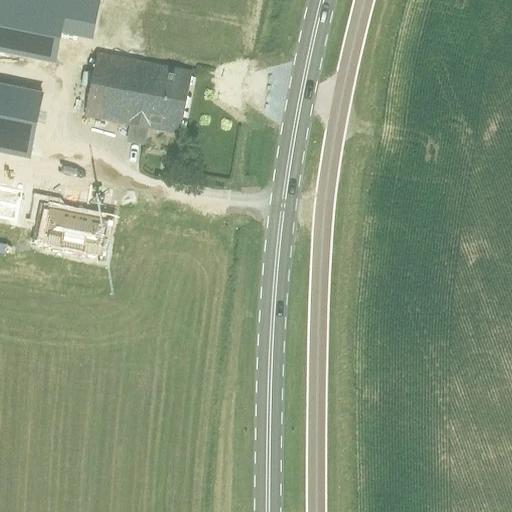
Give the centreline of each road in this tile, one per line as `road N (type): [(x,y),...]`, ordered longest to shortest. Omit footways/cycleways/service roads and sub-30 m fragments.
road 1 (primary): [(262,511),(282,203),(321,0)]
road 2 (unclassified): [(320,511),(324,208),(363,0)]
